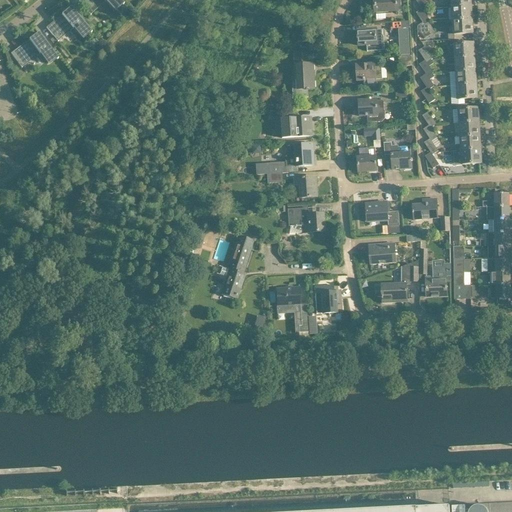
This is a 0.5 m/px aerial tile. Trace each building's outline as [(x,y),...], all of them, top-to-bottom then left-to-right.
[(80,0),(78,2),(87,11),(90,15),(96,10),(94,8),(102,0),(103,0),(105,2),(105,1),(114,10),(117,8),(122,4),(122,3),(119,0),(80,0)] [(400,0),(374,0),(375,13),(376,13),(377,20),(386,19),(385,12),(398,11),(401,11),(401,7),(400,0)] [(415,0),(422,9),(424,12),(429,8),(424,0),(415,0)] [(453,21),(472,20),(471,6),(452,7),(453,21)] [(53,22),(46,28),(54,37),(58,42),(64,36),(62,34),(71,27),(73,29),(81,38),(84,36),(89,32),(90,31),(71,8),(70,8),(61,15),(62,16),(63,17),(55,25),(53,22)] [(422,9),(416,13),(423,23),(424,25),(425,25),(430,21),(424,12),(422,9)] [(473,33),(472,20),(453,21),(454,35),(473,34),(473,33)] [(401,28),(410,28),(409,21),(392,22),(392,29),(401,28)] [(424,25),(423,23),(417,26),(425,39),(431,35),(425,25),(424,25)] [(410,28),(401,28),(403,56),(412,56),(410,28)] [(367,46),(367,45),(377,45),(376,37),(383,37),(382,30),(358,31),(359,46),(365,45),(365,46),(367,46)] [(20,47),(11,54),(17,63),(20,66),(21,68),(30,61),(28,59),(29,59),(38,52),(40,54),(47,64),(50,62),(51,62),(56,58),(57,58),(39,33),(38,34),(29,40),(31,42),(22,49),(20,47)] [(455,45),(455,59),(474,58),(473,44),(474,44),(464,44),(455,45)] [(425,47),(419,51),(425,61),(427,63),(431,60),(433,59),(428,52),(425,47)] [(297,90),(292,90),(292,98),(297,97),(307,97),(307,91),(308,90),(314,89),(313,80),(312,80),(312,74),(313,74),(313,70),(312,70),(312,64),(308,64),(307,53),(294,54),(294,65),(295,65),(295,66),(296,65),(297,83),(298,89),(297,89),(297,90)] [(474,58),(455,59),(448,59),(448,65),(456,65),(456,72),(475,71),(474,58)] [(425,61),(419,64),(426,75),(428,77),(432,74),(433,73),(429,67),(434,64),(432,61),(431,60),(427,63),(425,61)] [(376,88),(376,80),(382,79),(381,64),(357,66),(358,81),(363,80),(363,81),(365,81),(365,89),(376,88)] [(457,86),(476,85),(475,71),(456,72),(457,86)] [(434,77),(432,74),(428,77),(426,75),(420,79),(427,88),(428,90),(429,90),(434,86),(430,80),(434,77)] [(477,98),(476,85),(457,86),(458,100),(467,99),(477,99),(477,98)] [(428,90),(427,88),(421,92),(429,104),(435,100),(429,90),(428,90)] [(369,101),(359,102),(360,117),(366,116),(366,117),(367,117),(367,123),(378,122),(382,122),(385,118),(384,111),(384,102),(382,100),(377,101),(369,101)] [(294,110),(296,110),(296,109),(276,111),(277,111),(277,113),(278,119),(280,119),(281,121),(282,131),(284,131),(284,136),(282,136),(282,138),(288,138),(312,136),(311,128),(310,128),(309,118),(310,118),(300,118),(295,119),(294,110)] [(453,124),(460,124),(478,123),(478,109),(468,109),(453,110),(453,124)] [(431,128),(437,124),(428,112),(423,116),(429,126),(431,128)] [(461,137),(479,136),(478,123),(460,124),(461,137)] [(431,128),(429,126),(423,130),(430,139),(432,142),(437,138),(431,128)] [(366,129),(364,130),(365,136),(373,136),(374,141),(380,140),(379,128),(371,129),(366,129)] [(457,151),(462,151),(480,150),(479,136),(461,137),(461,145),(457,145),(457,151)] [(432,142),(430,139),(424,143),(431,153),(433,155),(438,151),(432,142)] [(268,167),(255,168),(256,175),(263,175),(266,175),(281,174),(281,166),(285,166),(285,168),(295,167),(297,167),(304,166),(314,166),(313,158),(312,145),(312,144),(302,145),(294,145),(289,146),(290,154),(287,154),(285,157),(285,162),(268,164),(268,167)] [(392,155),(392,160),(393,170),(405,169),(405,170),(412,169),(412,163),(411,163),(411,162),(413,161),(413,159),(411,160),(411,154),(410,154),(410,147),(408,147),(399,147),(399,148),(398,148),(398,147),(391,148),(391,144),(384,144),(384,156),(392,155)] [(241,154),(247,150),(243,145),(237,150),(241,154)] [(368,157),(358,158),(359,173),(377,171),(375,148),(374,148),(367,149),(368,157)] [(457,151),(454,151),(455,165),(463,165),(482,164),(481,163),(480,150),(462,151),(457,151)] [(433,155),(431,153),(425,157),(433,169),(439,165),(433,155)] [(267,184),(282,183),(281,174),(266,175),(267,184)] [(316,197),(314,177),(294,179),(295,186),(299,185),(300,198),(316,197)] [(503,194),(503,193),(501,193),(501,194),(495,194),(495,201),(483,202),(483,207),(486,207),(494,207),(494,208),(509,207),(509,194),(503,194)] [(438,219),(437,209),(436,199),(423,200),(423,204),(413,205),(414,212),(413,212),(413,214),(414,214),(414,221),(438,219)] [(375,204),(366,205),(368,222),(388,221),(388,226),(389,234),(400,233),(399,225),(398,212),(390,212),(390,210),(390,204),(387,204),(387,203),(387,204),(375,205),(375,204)] [(494,208),(494,207),(486,207),(487,220),(488,220),(488,221),(509,221),(509,207),(494,208)] [(308,215),(308,208),(287,209),(288,226),(290,226),(290,228),(289,234),(302,233),(302,234),(303,234),(303,233),(324,232),(323,214),(308,215)] [(441,232),(450,232),(450,217),(441,218),(441,232)] [(509,221),(488,221),(488,234),(509,234),(509,221)] [(201,249),(206,231),(193,227),(188,245),(201,249)] [(494,234),(488,234),(488,240),(491,240),(492,247),(496,247),(509,247),(509,234),(494,234)] [(407,243),(421,242),(421,235),(407,236),(407,243)] [(253,241),(253,240),(239,236),(228,269),(230,269),(221,295),(236,299),(235,299),(243,274),(244,275),(244,274),(241,273),(252,241),(253,241)] [(371,265),(381,264),(396,263),(395,244),(369,246),(371,265)] [(453,247),(454,260),(464,260),(464,247),(453,247)] [(489,260),(510,260),(509,247),(496,247),(489,247),(489,260)] [(460,260),(454,260),(454,273),(464,273),(464,260),(460,260)] [(489,260),(489,273),(496,273),(510,273),(510,260),(496,260),(489,260)] [(410,264),(410,282),(411,282),(418,282),(418,268),(420,268),(420,261),(410,264)] [(383,297),(382,297),(382,299),(383,299),(383,303),(392,302),(392,299),(407,299),(407,289),(406,286),(411,285),(411,282),(410,282),(410,264),(401,267),(401,285),(392,285),(382,285),(383,297)] [(433,276),(426,277),(426,281),(427,287),(427,297),(447,296),(447,282),(451,282),(450,264),(444,264),(444,268),(432,269),(433,276)] [(489,273),(488,273),(488,283),(488,286),(491,286),(496,286),(510,286),(510,283),(510,279),(511,279),(511,272),(510,273),(496,273),(489,273)] [(464,273),(454,273),(454,285),(454,286),(464,286),(464,273)] [(333,286),(314,287),(315,297),(315,299),(316,314),(322,314),(337,313),(336,304),(335,299),(339,299),(338,292),(334,292),(333,286)] [(464,286),(454,286),(454,289),(454,296),(454,299),(472,299),(472,289),(472,286),(470,286),(464,286)] [(496,286),(491,286),(491,299),(498,299),(498,305),(508,305),(508,299),(510,299),(510,286),(496,286)] [(299,288),(276,290),(277,300),(277,306),(278,313),(294,312),(300,312),(300,304),(300,303),(300,298),(299,288)] [(308,318),(308,314),(297,315),(299,339),(309,339),(309,334),(308,318)] [(258,315),(251,336),(263,340),(267,327),(263,326),(266,318),(258,315)] [(315,317),(308,318),(309,334),(316,334),(315,317)]
